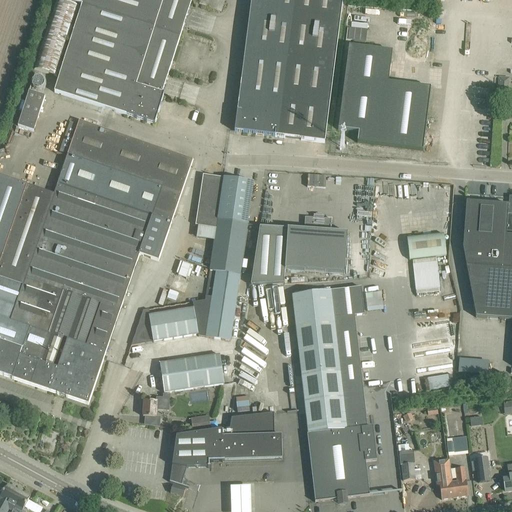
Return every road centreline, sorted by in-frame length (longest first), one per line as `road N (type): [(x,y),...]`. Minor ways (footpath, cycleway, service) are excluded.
road 1 (unknown): [(65,481),(96,433),(132,314),(180,225),(206,138)]
road 2 (unclassified): [(511,181),(251,163)]
road 3 (unknown): [(29,158),(62,108),(206,138)]
road 4 (unknown): [(206,138),(232,68),(240,0)]
road 5 (tertiary): [(0,455),(113,511)]
